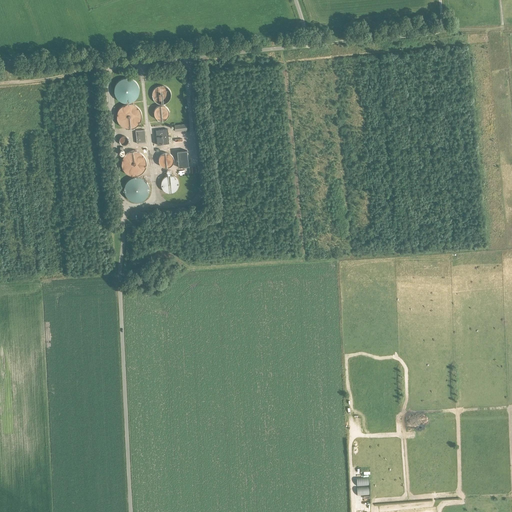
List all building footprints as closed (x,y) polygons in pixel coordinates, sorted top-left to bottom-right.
[(113,73),(115,98),(120,97),(120,94),(123,94),(122,88),(135,87),(134,73),(120,75),(120,73),(113,73)] [(126,124),(129,117),(117,112),(114,118),(126,124)] [(168,129),(156,130),(158,145),(171,143),(170,136),(168,137),(168,129)] [(146,142),(145,130),(135,131),(137,143),(146,142)] [(189,166),(187,151),(177,152),(179,167),(189,166)] [(124,190),(130,198),(133,199),(140,198),(145,194),(147,189),(146,186),(145,185),(146,181),(145,179),(139,172),(137,171),(140,169),(139,168),(134,169),(134,167),(131,166),(129,167),(127,167),(128,164),(127,158),(125,164),(123,164),(123,166),(127,172),(126,173),(126,174),(123,186),(124,190)]
